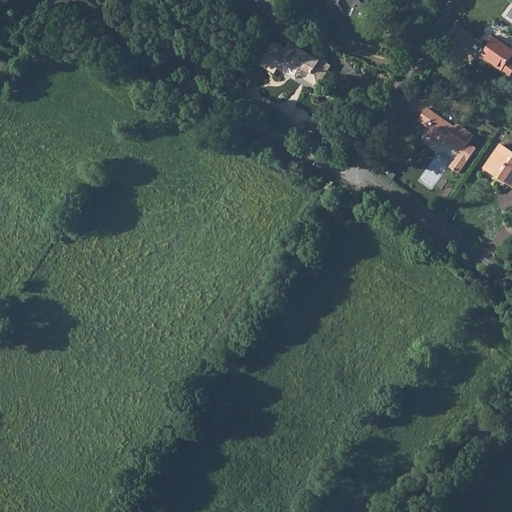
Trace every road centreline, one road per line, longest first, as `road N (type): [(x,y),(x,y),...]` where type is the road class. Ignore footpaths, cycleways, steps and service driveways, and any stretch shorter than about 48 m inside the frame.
road 1 (residential): [(451,0),(359,174)]
road 2 (unclassified): [(359,174),(511,286)]
